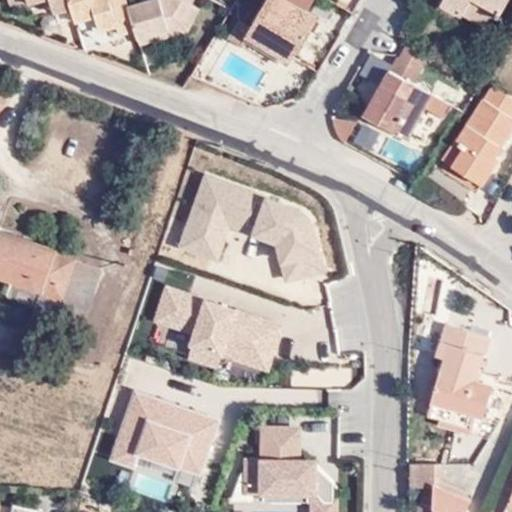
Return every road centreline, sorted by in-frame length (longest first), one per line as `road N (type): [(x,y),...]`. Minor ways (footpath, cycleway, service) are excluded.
road 1 (unclassified): [(363,185),(294,145),(0,33)]
road 2 (residential): [(363,185),(384,511)]
road 3 (unclassified): [(511,266),(363,185)]
